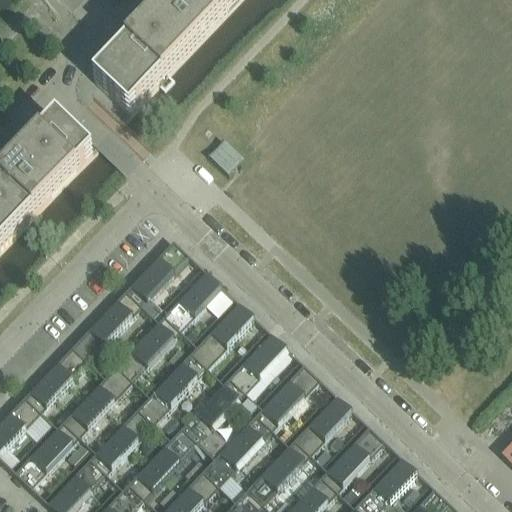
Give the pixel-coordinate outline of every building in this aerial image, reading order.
[(227,18),(244,0),(174,0),(94,85),(130,120),(227,18)] [(0,256),(79,174),(93,159),(57,124),(42,139),(0,183),(0,256)] [(246,167),(227,149),(212,165),(231,183),(246,167)] [(174,250),(126,300),(142,316),(154,327),(163,318),(151,306),(190,265),(174,250)] [(208,282),(165,327),(180,341),(223,296),(208,282)] [(126,300),(72,356),(89,372),(142,316),(126,300)] [(198,358),(192,364),(207,378),(256,327),(241,313),(198,358)] [(160,333),(118,377),(133,391),(180,341),(165,327),(160,333)] [(273,344),(231,389),(246,403),(288,358),(273,344)] [(249,358),(243,351),(237,357),(244,363),(249,358)] [(72,356),(25,406),(41,422),(89,372),(72,356)] [(178,374),(187,365),(179,357),(170,366),(178,374)] [(150,408),(139,420),(154,434),(207,378),(192,364),(150,408)] [(103,374),(97,380),(106,389),(115,380),(110,374),(103,374)] [(263,420),(258,426),(272,440),(321,389),(306,375),(263,420)] [(106,389),(64,433),(79,447),(133,391),(118,377),(115,380),(106,389)] [(225,395),(183,439),(198,453),(216,470),(231,454),(213,437),(246,403),(231,389),(225,395)] [(25,406),(0,432),(0,465),(41,422),(25,406)] [(338,406),(296,451),(311,465),(353,420),(338,406)] [(97,464),(91,470),(106,484),(154,434),(139,420),(97,464)] [(216,470),(204,482),(219,496),(272,440),(258,426),(231,454),(216,470)] [(59,439),(16,483),(31,498),(79,447),(64,433),(59,439)] [(328,482),(323,488),(338,502),(386,451),(371,437),(328,482)] [(172,451),(130,495),(145,509),(198,453),(183,439),(172,451)] [(339,460),(347,451),(339,443),(330,452),(339,460)] [(290,457),(248,501),(259,511),(266,511),(311,465),(296,451),(290,457)] [(404,468),(361,511),(390,511),(418,482),(404,468)] [(313,486),(321,477),(313,469),(305,478),(313,486)] [(91,470),(51,511),(79,511),(106,484),(91,470)] [(175,511),(203,511),(219,496),(204,482),(189,498),(181,506),(175,511)] [(299,511),(328,511),(338,502),(323,488),(299,511)] [(110,504),(118,496),(110,489),(102,497),(110,504)] [(124,501),(113,511),(141,511),(145,509),(130,495),(124,501)] [(349,511),(351,511),(360,503),(352,496),(343,506),(349,511)] [(424,511),(449,511),(436,499),(424,511)] [(237,511),(259,511),(248,501),(237,511)]
